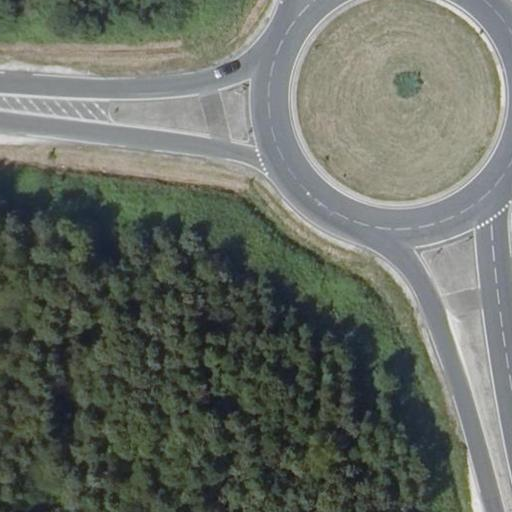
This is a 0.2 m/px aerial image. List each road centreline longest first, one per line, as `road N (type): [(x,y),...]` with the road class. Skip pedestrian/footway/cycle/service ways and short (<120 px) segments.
road 1 (primary): [(377,230),(422,292),(465,403),(492,511)]
road 2 (primary): [(0,118),(229,151),(289,172)]
road 3 (primary): [(279,49),(217,78),(159,88),(0,83)]
road 4 (primary): [(511,390),(488,197)]
road 5 (primary): [(279,49),(268,111),(289,172)]
